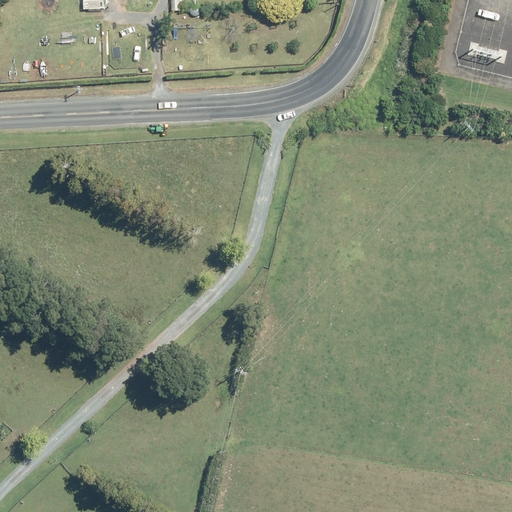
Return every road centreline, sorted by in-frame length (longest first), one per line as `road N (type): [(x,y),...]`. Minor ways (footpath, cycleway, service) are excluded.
road 1 (unknown): [(270,104),(228,275),(0,490)]
road 2 (unclassified): [(0,119),(304,97),(345,62),(369,0)]
